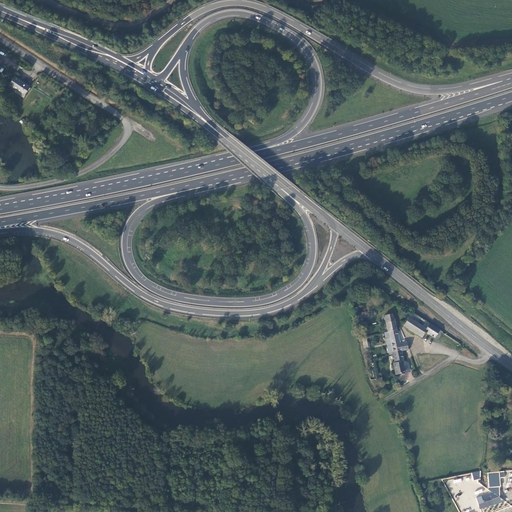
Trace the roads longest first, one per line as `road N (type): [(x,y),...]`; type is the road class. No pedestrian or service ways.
road 1 (trunk): [(251,160),(311,233),(305,275),(279,296),(247,303),(171,296),(128,265),(125,233),(136,213),(206,181)]
road 2 (trunk): [(506,84),(408,88),(263,8),(235,2),(205,8),(155,46)]
road 3 (trunk): [(0,231),(72,240),(150,299),(197,311),(254,313),(312,285)]
road 4 (trunk): [(206,181),(511,95)]
road 5 (trunk): [(184,49),(201,24),(230,12),(281,29),(314,62),(317,94),(298,130),(226,162)]
road 6 (trunk): [(506,84),(226,162)]
road 7 (trunk): [(226,162),(0,209)]
road 8 (trunk): [(0,222),(206,181)]
road 9 (track): [(0,501),(204,507)]
road 10 (primary): [(493,351),(370,253)]
road 11 (residential): [(0,38),(121,117)]
road 12 (unclassified): [(44,0),(116,24),(132,24),(172,0)]
road 13 (secondary): [(118,63),(0,10)]
